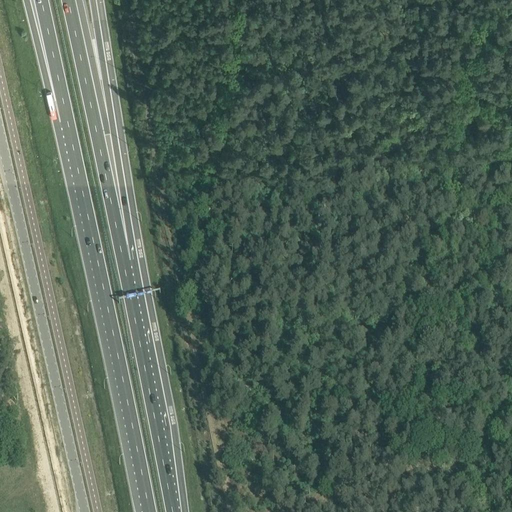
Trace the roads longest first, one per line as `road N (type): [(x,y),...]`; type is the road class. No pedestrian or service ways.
road 1 (tertiary): [(0,139),(81,511)]
road 2 (trunk): [(69,154),(148,511)]
road 3 (trunk): [(125,266),(67,0)]
road 4 (trunk): [(125,266),(91,0)]
road 5 (trunk): [(172,511),(125,266)]
road 6 (trunk): [(23,0),(69,154)]
road 7 (trunk): [(37,0),(69,154)]
